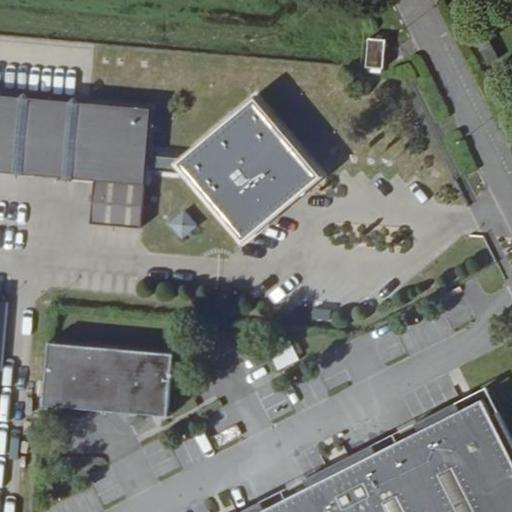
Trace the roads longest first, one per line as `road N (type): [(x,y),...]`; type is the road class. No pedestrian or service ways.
road 1 (unclassified): [(414,0),(511,193)]
road 2 (unknown): [(0,200),(38,204),(60,223),(57,281)]
